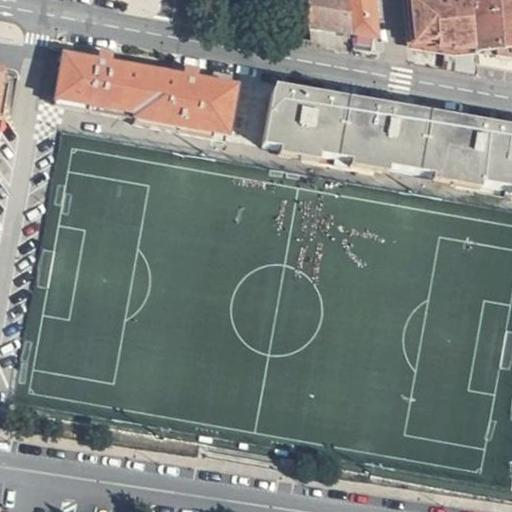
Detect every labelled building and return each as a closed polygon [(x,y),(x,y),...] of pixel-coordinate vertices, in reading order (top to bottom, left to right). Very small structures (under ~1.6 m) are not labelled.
[(65,0),(133,12),(135,0),(65,0)] [(308,0),(311,19),(355,28),(350,0),(308,0)] [(350,0),(355,28),(383,33),(379,0),(350,0)] [(457,44),(478,43),(474,0),(415,0),(419,37),(441,36),(441,41),(456,40),(457,44)] [(511,0),(474,0),(478,43),(479,45),(511,51),(511,0)] [(163,119),(169,69),(124,60),(125,52),(110,49),(109,57),(77,50),(68,91),(148,109),(147,116),(163,119)] [(0,127),(12,66),(0,63),(0,127)] [(195,74),(169,69),(163,119),(236,134),(246,85),(209,77),(210,70),(197,67),(195,74)] [(511,133),(280,89),(272,140),(511,185),(511,133)] [(202,445),(202,450),(201,454),(358,482),(359,473),(202,445)]
